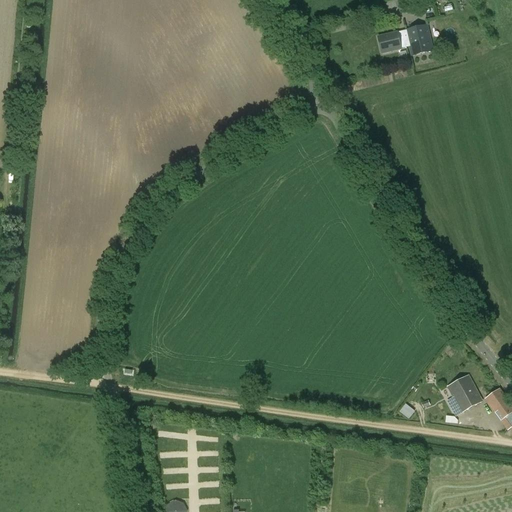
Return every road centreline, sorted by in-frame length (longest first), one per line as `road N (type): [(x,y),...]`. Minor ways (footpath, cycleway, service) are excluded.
road 1 (unclassified): [(136,511),(103,339),(127,249),(173,193),(327,99)]
road 2 (track): [(0,372),(511,443)]
road 3 (tertiary): [(511,383),(446,302),(327,99)]
